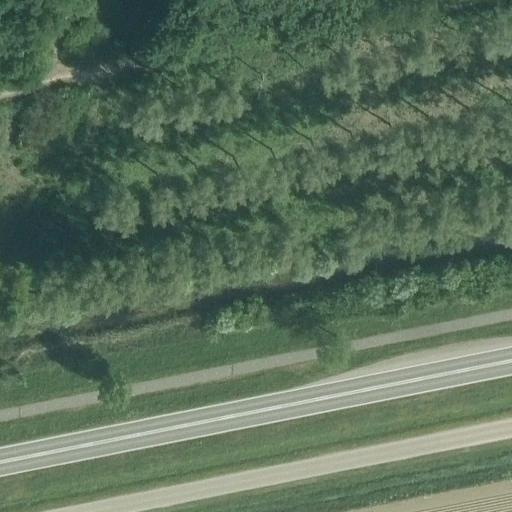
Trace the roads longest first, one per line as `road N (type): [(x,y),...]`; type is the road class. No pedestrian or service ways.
road 1 (trunk): [(0,457),(511,353)]
road 2 (unclassified): [(92,511),(511,427)]
